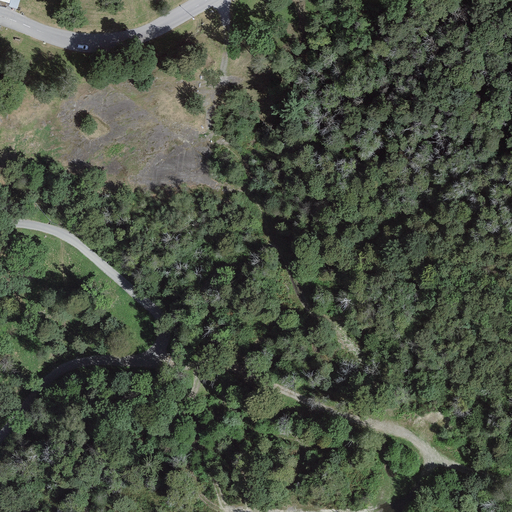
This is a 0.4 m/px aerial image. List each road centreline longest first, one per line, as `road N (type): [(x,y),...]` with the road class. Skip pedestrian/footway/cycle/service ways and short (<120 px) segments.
road 1 (track): [(225,0),(224,59),(209,129),(245,161),(295,288),(309,310),(341,327),(375,380),(390,428)]
road 2 (track): [(511,483),(441,463),(401,432),(212,368),(198,375),(186,410),(228,511)]
road 3 (unclassified): [(0,16),(102,43),(145,33),(206,0)]
